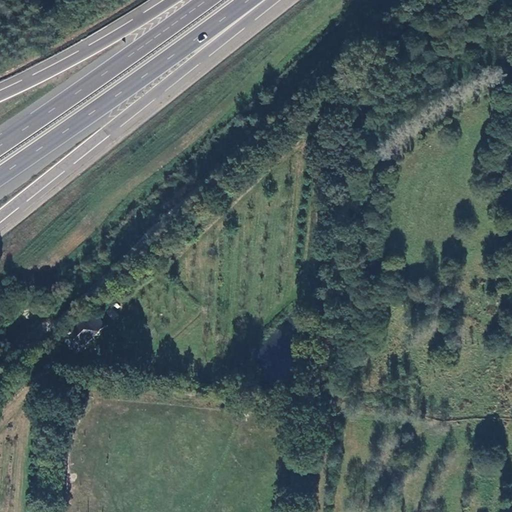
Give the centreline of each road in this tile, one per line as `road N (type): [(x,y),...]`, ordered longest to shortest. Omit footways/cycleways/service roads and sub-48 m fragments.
road 1 (motorway): [(0,217),(270,0)]
road 2 (motorway): [(0,177),(247,0)]
road 3 (motorway): [(205,0),(0,147)]
road 4 (motorway): [(172,0),(61,71),(0,98)]
